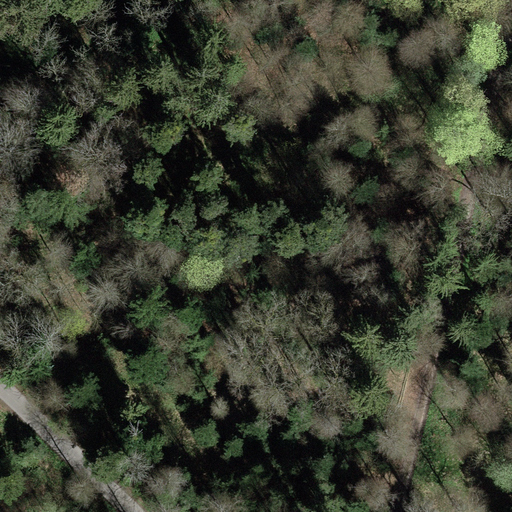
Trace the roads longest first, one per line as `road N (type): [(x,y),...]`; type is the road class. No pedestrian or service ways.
road 1 (track): [(505,0),(389,511)]
road 2 (unclassified): [(123,511),(0,389)]
